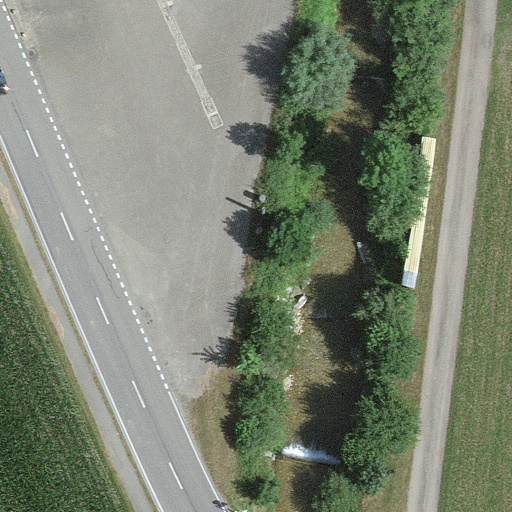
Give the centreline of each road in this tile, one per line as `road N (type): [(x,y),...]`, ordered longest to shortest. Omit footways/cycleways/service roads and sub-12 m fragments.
road 1 (track): [(484,0),(424,511)]
road 2 (tertiary): [(195,511),(140,402),(0,68)]
